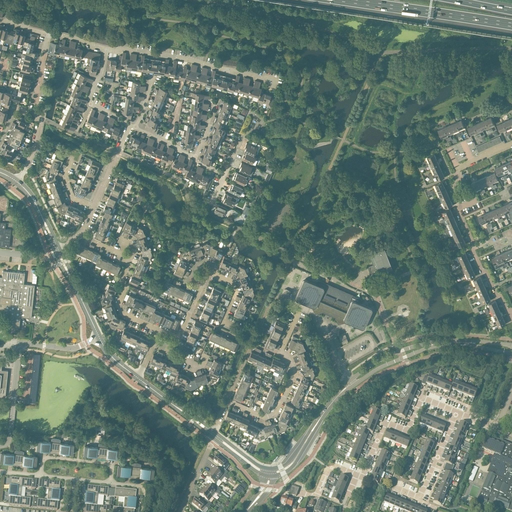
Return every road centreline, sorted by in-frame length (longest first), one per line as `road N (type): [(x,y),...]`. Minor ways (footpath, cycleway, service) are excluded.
road 1 (residential): [(455,410),(420,396),(406,430),(385,422),(362,478),(334,466),(316,495),(305,494)]
road 2 (residential): [(212,434),(230,402),(263,417),(274,413),(294,371),(278,354),(298,311)]
road 3 (motorway): [(345,0),(511,25)]
road 4 (residential): [(458,169),(453,188),(470,247),(511,322)]
road 5 (tertiary): [(136,377),(105,349),(56,245)]
road 6 (residential): [(157,330),(123,313),(118,302),(130,258),(80,235)]
road 7 (tertiary): [(328,407),(369,368),(456,341)]
road 8 (residential): [(395,488),(421,498),(455,410)]
